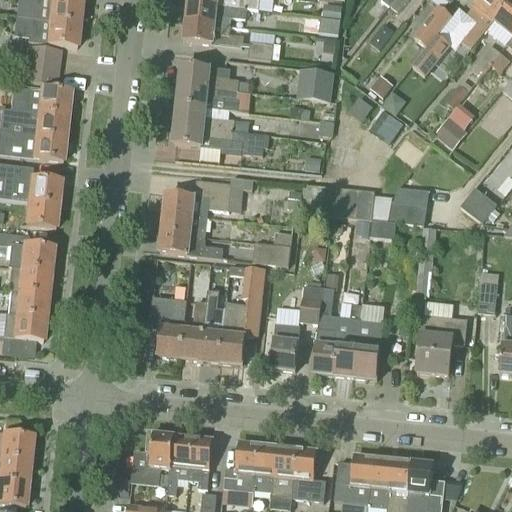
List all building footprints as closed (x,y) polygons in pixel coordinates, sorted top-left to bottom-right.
[(189,0),(188,7),(247,13),(258,15),(259,0),(189,0)] [(389,10),(397,0),(384,0),(382,4),(389,10)] [(397,0),(389,10),(397,16),(410,0),(397,0)] [(467,19),(476,27),(461,46),(470,53),(493,27),(511,3),(511,0),(482,0),(473,11),(467,19)] [(32,2),(30,24),(79,30),(81,7),(32,2)] [(511,3),(493,27),(511,42),(511,41),(511,3)] [(186,26),(230,31),(231,22),(246,23),(247,13),(188,7),(186,26)] [(338,23),(339,10),(324,9),(322,22),(338,23)] [(437,39),(452,21),(439,10),(413,42),(426,52),(437,39)] [(338,39),(340,25),(321,22),(319,37),(338,39)] [(79,30),(30,24),(27,48),(40,49),(76,53),(79,30)] [(384,25),(370,44),(380,51),(394,33),(384,25)] [(229,40),(230,31),(186,26),(184,46),(243,52),(244,41),(229,40)] [(426,52),(412,70),(425,81),(450,50),(437,39),(426,52)] [(334,53),(336,43),(326,42),(324,52),(334,53)] [(274,49),(250,46),(248,62),(272,65),(274,49)] [(475,86),(476,87),(491,69),(500,57),(490,49),(470,73),(480,81),(475,86)] [(24,71),(58,75),(61,56),(27,52),(24,71)] [(500,57),(491,69),(500,76),(510,65),(500,57)] [(225,74),(212,73),(181,69),(179,89),(238,96),(239,85),(224,84),(225,74)] [(56,91),(58,75),(24,71),(22,87),(56,91)] [(334,77),(299,73),(296,103),(330,107),(334,77)] [(370,92),(381,101),(390,90),(379,81),(370,92)] [(511,81),(501,94),(511,102),(511,81)] [(249,87),(239,85),(238,96),(248,97),(249,87)] [(206,113),(230,115),(236,116),(237,106),(238,96),(179,89),(177,108),(206,112),(206,113)] [(460,89),(446,106),(454,113),(468,96),(460,89)] [(67,122),(69,97),(12,91),(9,114),(26,116),(25,117),(67,122)] [(206,113),(206,112),(177,108),(175,129),(248,138),(249,127),(229,124),(230,115),(206,113)] [(303,113),(291,111),(289,122),(301,123),(303,113)] [(301,123),(309,124),(310,114),(303,113),(301,123)] [(384,114),(370,133),(391,148),(405,129),(384,114)] [(23,139),(64,144),(67,122),(25,117),(25,118),(5,116),(3,138),(23,139)] [(434,139),(453,154),(467,136),(448,121),(434,139)] [(270,141),(248,138),(175,129),(172,149),(203,153),(203,152),(231,155),(233,146),(243,147),(241,158),(262,160),(263,153),(268,153),(270,141)] [(62,167),(64,144),(23,139),(20,162),(62,167)] [(321,163),(306,161),(305,174),(319,176),(321,163)] [(21,207),(27,207),(57,211),(60,187),(24,183),(21,207)] [(166,198),(163,218),(208,223),(209,215),(240,218),(243,194),(251,195),(252,185),(232,183),(232,189),(196,185),(194,201),(166,198)] [(327,191),(306,189),(306,192),(303,192),(300,217),(324,220),(327,191)] [(324,220),(332,221),(339,222),(343,193),(327,191),(324,220)] [(343,193),(339,222),(355,224),(359,195),(343,193)] [(497,210),(475,193),(460,211),(461,212),(477,225),(482,228),(497,210)] [(375,197),(369,196),(359,195),(355,224),(372,226),(375,197)] [(389,227),(396,227),(424,230),(426,210),(392,206),(389,227)] [(57,211),(27,207),(23,231),(55,234),(57,211)] [(494,226),(500,217),(495,213),(488,221),(494,226)] [(208,223),(163,218),(161,237),(205,242),(208,223)] [(329,236),(344,238),(345,228),(330,226),(329,236)] [(368,236),(369,227),(358,226),(357,235),(368,236)] [(394,244),(396,229),(372,226),(370,242),(394,244)] [(511,228),(503,240),(511,241),(511,228)] [(204,251),(205,242),(161,237),(159,258),(221,264),(222,253),(204,251)] [(275,237),(273,249),(291,250),(292,239),(275,237)] [(10,274),(49,278),(52,254),(30,252),(31,242),(0,238),(0,250),(10,251),(7,273),(10,273),(10,274)] [(291,250),(273,249),(270,248),(267,268),(289,272),(291,250)] [(324,264),(325,253),(314,252),(314,258),(318,263),(324,264)] [(225,315),(219,368),(243,371),(246,340),(257,341),(265,274),(246,273),(245,282),(243,304),(248,304),(247,310),(226,308),(225,315)] [(10,274),(8,296),(47,300),(49,278),(10,274)] [(497,291),(480,289),(477,318),(494,319),(497,291)] [(184,306),(186,291),(176,290),(175,305),(184,306)] [(299,327),(319,330),(320,330),(324,293),(304,291),(299,327)] [(312,378),(334,381),(340,322),(331,321),(334,295),(324,293),(320,330),(319,330),(312,378)] [(219,368),(225,315),(217,314),(219,297),(207,295),(206,308),(199,366),(219,368)] [(45,323),(47,300),(8,296),(9,296),(6,319),(45,323)] [(426,301),(415,300),(413,322),(423,323),(416,378),(448,381),(452,349),(464,351),(467,325),(424,320),(426,301)] [(180,364),(184,334),(183,334),(186,306),(184,306),(175,305),(152,303),(149,333),(160,334),(157,362),(180,364)] [(194,335),(184,334),(180,364),(199,366),(206,308),(197,307),(194,335)] [(354,383),(360,326),(362,311),(352,309),(350,323),(340,322),(334,381),(354,383)] [(5,319),(2,342),(7,343),(5,360),(32,363),(34,346),(42,347),(45,323),(6,319),(5,319)] [(511,379),(511,320),(505,320),(501,350),(502,350),(498,378),(511,379)] [(360,326),(354,383),(377,385),(383,329),(360,326)] [(409,340),(410,329),(400,327),(398,338),(409,340)] [(300,331),(276,329),(270,374),(295,376),(300,331)] [(5,425),(3,439),(0,438),(0,462),(0,463),(29,466),(32,442),(16,440),(18,426),(5,425)] [(148,436),(148,439),(146,457),(135,456),(131,488),(159,491),(161,473),(169,473),(173,439),(148,436)] [(173,439),(169,473),(167,500),(175,501),(177,491),(177,484),(188,485),(190,472),(193,442),(173,439)] [(213,444),(193,442),(190,472),(201,474),(198,493),(207,494),(213,444)] [(225,473),(223,492),(252,496),(258,450),(237,448),(234,474),(225,473)] [(271,498),(277,452),(258,450),(252,496),(271,498)] [(277,452),(271,498),(269,511),(290,511),(291,503),(297,455),(277,452)] [(297,455),(291,503),(323,507),(325,496),(324,496),(325,487),(314,486),(317,457),(297,455)] [(373,464),(353,462),(352,469),(338,467),(334,505),(368,509),(373,464)] [(0,486),(27,490),(29,466),(0,463),(0,464),(0,486)] [(373,464),(368,509),(367,511),(386,511),(392,467),(373,464)] [(392,465),(392,467),(386,511),(407,511),(412,467),(392,465)] [(432,485),(434,469),(412,467),(407,511),(441,511),(444,487),(432,485)] [(128,502),(130,486),(116,484),(115,500),(128,502)] [(0,510),(19,511),(24,511),(27,490),(0,486),(0,510)] [(215,511),(217,499),(202,498),(200,511),(215,511)]
